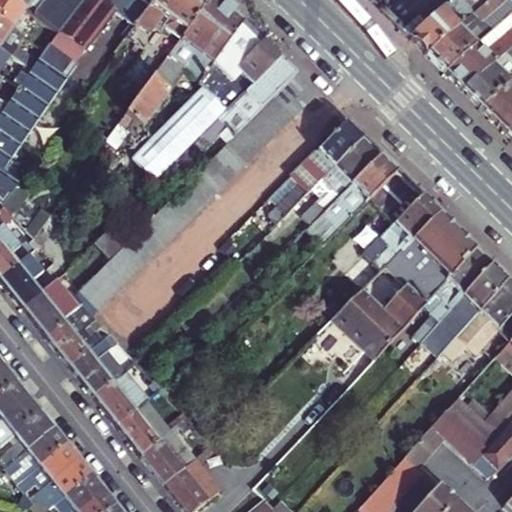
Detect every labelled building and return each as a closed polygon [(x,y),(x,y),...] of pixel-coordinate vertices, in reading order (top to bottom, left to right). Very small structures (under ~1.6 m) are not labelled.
[(37,27),(29,21),(0,0),(0,31),(15,41),(23,31),(44,45),(50,36),(37,27)] [(50,10),(35,0),(0,0),(29,21),(37,27),(45,17),(50,10)] [(35,0),(50,10),(54,4),(56,0),(35,0)] [(53,38),(60,43),(90,4),(92,0),(81,0),(78,5),(71,0),(56,0),(54,4),(50,10),(45,17),(37,27),(50,36),(53,38)] [(92,0),(90,4),(105,16),(116,0),(92,0)] [(116,0),(105,16),(113,22),(115,24),(116,25),(123,30),(143,2),(139,0),(116,0)] [(134,36),(159,0),(139,0),(143,2),(123,30),(133,37),(134,36)] [(161,39),(180,51),(211,9),(200,0),(159,0),(134,36),(146,45),(157,29),(165,34),(161,39)] [(354,0),(365,10),(372,3),(369,0),(354,0)] [(403,48),(422,66),(481,13),(492,3),(489,0),(456,0),(420,34),(403,48)] [(481,13),(422,66),(439,84),(499,30),(511,20),(503,10),(511,0),(496,0),(492,3),(481,13)] [(4,183),(116,25),(115,24),(113,22),(105,16),(90,4),(60,43),(49,59),(46,62),(40,71),(35,79),(22,96),(8,116),(0,128),(0,207),(1,209),(6,214),(21,194),(4,183)] [(196,94),(201,101),(203,102),(248,42),(241,36),(211,9),(180,51),(152,90),(168,102),(183,81),(197,92),(196,94)] [(511,20),(499,30),(511,44),(511,20)] [(396,41),(403,48),(420,34),(413,26),(396,41)] [(439,84),(457,100),(492,69),(511,51),(511,44),(499,30),(439,84)] [(0,55),(4,58),(15,41),(0,31),(0,55)] [(60,43),(53,38),(40,58),(46,62),(49,59),(60,43)] [(223,125),(224,126),(277,71),(248,42),(203,102),(223,125)] [(35,79),(40,71),(46,62),(40,58),(28,75),(35,79)] [(474,117),(504,91),(511,83),(511,77),(503,68),(497,74),(492,69),(457,100),(474,117)] [(277,71),(224,126),(202,148),(210,156),(240,126),(248,133),(294,87),(277,71)] [(35,79),(28,75),(19,87),(2,76),(0,79),(0,82),(10,89),(22,96),(35,79)] [(97,324),(314,106),(294,87),(248,133),(129,252),(78,303),(86,313),(91,318),(97,324)] [(3,113),(8,116),(22,96),(10,89),(4,97),(10,102),(3,113)] [(141,138),(168,102),(152,90),(125,128),(141,138)] [(474,117),(492,135),(511,117),(511,99),(504,91),(474,117)] [(186,116),(190,118),(203,102),(201,101),(186,116)] [(193,121),(137,178),(152,192),(223,125),(203,102),(190,118),(193,121)] [(0,128),(8,116),(3,113),(0,118),(0,117),(0,128)] [(190,118),(186,116),(131,171),(137,178),(193,121),(190,118)] [(511,117),(492,135),(510,153),(511,150),(511,117)] [(360,151),(343,135),(288,192),(295,200),(275,221),(274,222),(281,229),(316,195),(360,151)] [(298,230),(306,238),(377,168),(360,151),(316,195),(325,204),(298,230)] [(366,212),(393,184),(377,168),(306,238),(322,255),(366,212)] [(436,226),(393,184),(366,212),(390,237),(363,263),(381,281),(436,226)] [(295,200),(288,192),(268,213),(275,221),(295,200)] [(0,247),(4,245),(7,242),(14,235),(0,218),(0,247)] [(423,315),(472,261),(436,226),(381,281),(378,284),(399,302),(401,300),(420,319),(423,315)] [(0,247),(0,291),(3,295),(22,279),(20,277),(36,262),(30,256),(23,262),(7,242),(4,245),(0,247)] [(423,315),(439,330),(487,276),(472,261),(423,315)] [(487,276),(439,330),(449,339),(438,352),(445,358),(503,291),(487,276)] [(22,279),(3,295),(25,323),(44,307),(22,279)] [(493,343),(505,354),(511,345),(511,300),(503,291),(445,358),(436,367),(444,374),(461,355),(473,366),(493,343)] [(44,307),(25,323),(49,352),(67,337),(84,323),(91,318),(86,313),(78,303),(76,301),(70,305),(60,294),(44,307)] [(401,300),(399,302),(382,321),(360,302),(331,331),(374,371),(420,319),(401,300)] [(91,318),(84,323),(91,330),(97,324),(91,318)] [(91,367),(67,337),(49,352),(73,382),(91,367)] [(91,367),(73,382),(96,412),(114,396),(91,367)] [(141,373),(135,367),(129,372),(135,379),(141,373)] [(141,373),(135,379),(140,385),(146,380),(141,373)] [(0,407),(16,394),(5,380),(0,383),(0,407)] [(0,429),(1,431),(29,410),(16,394),(0,407),(0,429)] [(114,396),(96,412),(119,441),(138,425),(114,396)] [(511,427),(511,400),(478,438),(491,450),(511,427)] [(15,448),(42,426),(29,410),(1,431),(15,448)] [(444,423),(484,459),(491,450),(478,438),(452,415),(444,423)] [(138,425),(119,441),(143,470),(161,455),(185,434),(191,429),(182,420),(153,445),(138,425)] [(471,474),(484,459),(444,423),(431,438),(442,449),(471,474)] [(55,441),(42,426),(15,448),(27,463),(55,441)] [(190,440),(196,435),(191,429),(185,434),(190,440)] [(491,450),(484,459),(471,474),(484,486),(491,479),(494,481),(511,461),(511,442),(505,436),(491,450)] [(416,479),(442,449),(431,438),(404,469),(416,479)] [(39,479),(67,457),(55,441),(27,463),(5,482),(17,496),(25,489),(39,479)] [(185,485),(161,455),(143,470),(166,501),(185,485)] [(39,479),(53,495),(80,473),(67,457),(39,479)] [(404,469),(394,481),(412,498),(423,486),(416,479),(404,469)] [(80,473),(53,495),(31,511),(60,511),(64,509),(91,487),(80,473)] [(175,511),(209,511),(219,504),(197,476),(185,485),(166,501),(175,511)] [(412,498),(394,481),(383,492),(401,510),(412,498)] [(66,511),(92,511),(104,503),(91,487),(64,509),(66,511)] [(17,496),(25,505),(33,499),(25,489),(17,496)] [(383,492),(371,506),(377,511),(399,511),(401,510),(383,492)] [(450,511),(436,498),(423,511),(450,511)] [(92,511),(111,511),(104,503),(92,511)]
